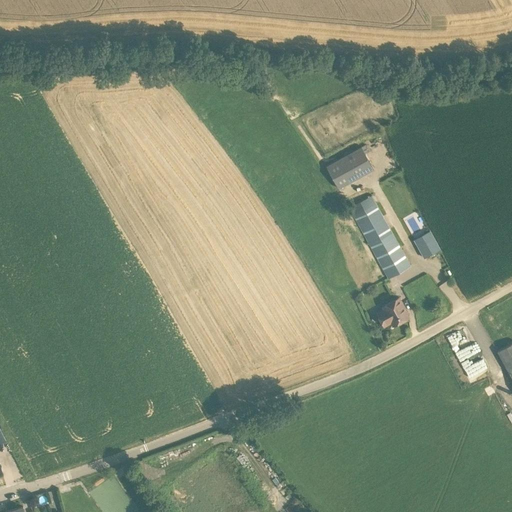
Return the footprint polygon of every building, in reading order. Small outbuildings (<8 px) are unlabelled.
[(338,189),(354,180),(373,169),(361,147),(326,167),(338,189)] [(410,266),(371,196),(349,208),(388,278),(410,266)] [(424,258),(440,249),(435,240),(419,249),(424,258)] [(393,326),(408,317),(407,315),(408,314),(399,297),(382,306),(384,309),(376,313),(384,326),(391,322),(393,326)] [(511,366),(511,343),(497,351),(507,369),(511,366)]
